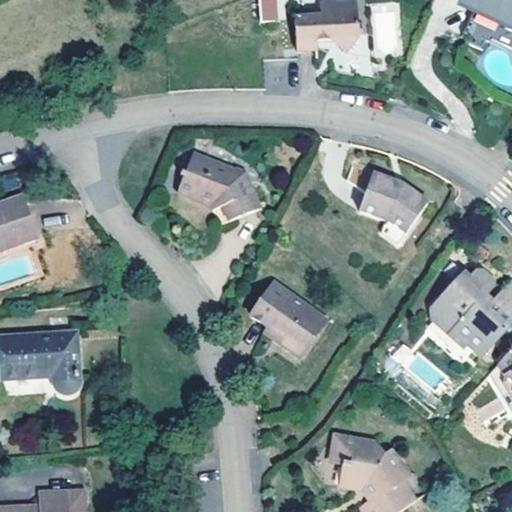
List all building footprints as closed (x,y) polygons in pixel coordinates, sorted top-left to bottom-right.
[(340,43),(352,30),(351,0),(316,0),(316,6),(293,7),(294,40),(313,40),(312,30),(326,29),(340,43)] [(511,51),(511,0),(456,0),(459,6),(470,10),(459,36),(462,45),(479,52),(483,43),(487,41),(511,51)] [(271,4),(257,11),(258,41),(273,40),(271,4)] [(196,155),(192,163),(207,170),(210,161),(196,155)] [(182,179),(186,180),(179,195),(212,208),(222,230),(265,211),(255,189),(251,191),(247,180),(240,177),(241,174),(210,161),(207,170),(192,163),(188,175),(184,174),(182,179)] [(250,178),(241,174),(240,177),(247,180),(251,191),(255,189),(250,178)] [(428,205),(402,186),(372,176),(358,214),(389,224),(406,236),(428,205)] [(0,245),(2,245),(34,234),(20,192),(0,199),(0,245)] [(400,245),(406,236),(389,224),(382,233),(400,245)] [(501,334),(511,322),(511,285),(510,283),(491,304),(483,296),(492,285),(492,279),(483,270),(474,271),(467,278),(461,272),(426,309),(430,321),(462,350),(466,346),(476,356),(499,333),(501,334)] [(300,358),(321,329),(302,316),(307,308),(274,285),(252,317),(270,329),(283,339),(280,344),(300,358)] [(302,316),(321,329),(326,322),(307,308),(302,316)] [(270,329),(266,334),(280,344),(283,339),(270,329)] [(0,338),(0,352),(2,380),(52,377),(56,389),(59,391),(61,394),(66,396),(70,396),(74,394),(77,391),(79,387),(79,383),(80,376),(77,335),(0,338)] [(511,349),(493,370),(506,380),(507,387),(511,391),(511,349)] [(329,465),(341,466),(347,467),(343,490),(356,492),(367,505),(357,511),(402,511),(416,503),(399,482),(407,476),(388,451),(382,456),(372,443),(334,437),(329,465)] [(347,467),(341,466),(337,489),(343,490),(347,467)] [(0,511),(68,511),(68,494),(38,495),(38,502),(38,509),(0,511)]
